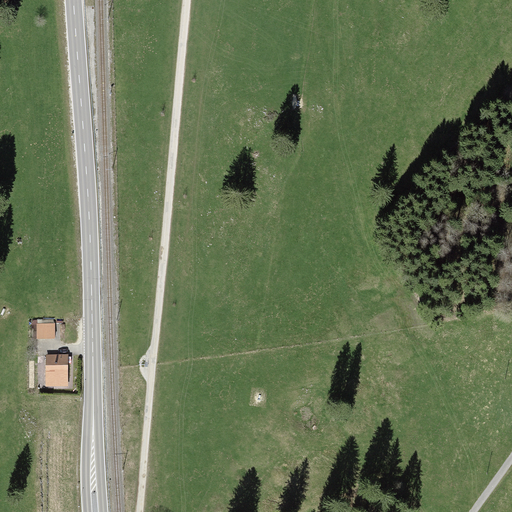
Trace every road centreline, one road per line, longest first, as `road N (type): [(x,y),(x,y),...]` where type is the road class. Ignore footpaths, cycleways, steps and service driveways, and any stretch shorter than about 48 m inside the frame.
road 1 (track): [(139,511),(186,0)]
road 2 (primary): [(73,0),(93,406)]
